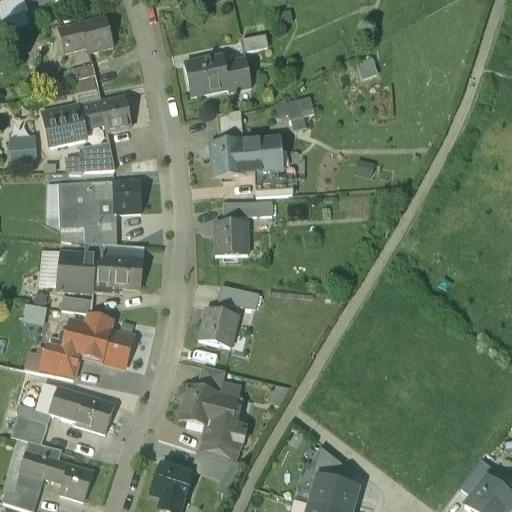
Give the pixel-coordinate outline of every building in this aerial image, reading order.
[(35,0),(43,10),(58,0),(35,0)] [(104,19),(60,31),(64,49),(82,44),(85,55),(88,54),(89,57),(112,50),(104,19)] [(377,58),(362,63),(367,80),(383,75),(377,58)] [(221,60),(184,67),(190,98),(225,92),(227,91),(222,67),(221,60)] [(243,63),(222,67),(227,91),(225,92),(226,94),(248,90),(243,63)] [(91,68),(68,73),(73,96),(96,91),(91,68)] [(124,98),(97,103),(98,104),(43,114),(49,148),(84,142),(82,131),(102,127),(103,134),(130,129),(124,98)] [(296,128),(310,128),(310,114),(319,113),(318,98),(277,100),(277,117),(295,116),(296,128)] [(240,113),(218,117),(220,146),(243,144),(240,113)] [(33,140),(9,142),(11,165),(35,164),(33,140)] [(220,146),(210,147),(212,181),(254,177),(272,176),(279,175),(276,141),(243,144),(220,146)] [(109,145),(79,150),(83,174),(114,173),(109,145)] [(272,176),(254,177),(256,200),(292,197),(290,181),(272,182),(272,176)] [(138,184),(91,185),(90,184),(56,185),(57,229),(83,228),(94,228),(94,224),(115,223),(115,215),(139,214),(138,184)] [(246,205),(214,206),(214,220),(246,220),(246,205)] [(115,223),(94,224),(94,228),(83,228),(83,244),(105,246),(116,246),(115,223)] [(246,243),(246,226),(215,227),(215,259),(246,258),(246,256),(242,256),(242,243),(246,243)] [(0,262),(12,262),(11,241),(0,242),(0,262)] [(105,246),(83,244),(83,255),(95,257),(95,255),(104,256),(105,246)] [(104,256),(95,255),(95,257),(83,255),(61,253),(57,291),(114,297),(115,291),(138,293),(141,260),(104,256)] [(255,295),(220,287),(216,303),(252,310),(255,295)] [(93,302),(64,298),(62,310),(91,314),(93,302)] [(276,302),(265,300),(263,312),(274,314),(276,302)] [(40,308),(23,305),(21,321),(38,324),(40,308)] [(237,319),(206,312),(199,345),(226,350),(230,334),(234,335),(237,319)] [(110,325),(88,319),(86,328),(69,324),(67,333),(63,332),(57,334),(55,340),(58,344),(63,346),(61,354),(45,349),(38,375),(71,382),(77,358),(123,371),(131,340),(107,334),(110,325)] [(224,374),(202,369),(197,391),(219,397),(224,374)] [(80,394),(56,386),(46,417),(58,421),(62,410),(73,414),(75,409),(80,394)] [(197,391),(185,389),(180,393),(178,402),(180,405),(183,406),(178,423),(206,430),(203,442),(216,446),(238,451),(242,437),(229,434),(237,401),(219,397),(197,391)] [(123,408),(80,394),(75,409),(86,413),(85,415),(95,418),(91,430),(114,437),(123,408)] [(56,426),(26,416),(18,441),(50,449),(56,426)] [(216,446),(203,442),(200,454),(235,466),(238,451),(216,446)] [(311,480),(316,481),(336,487),(342,468),(319,451),(311,480)] [(91,474),(27,453),(15,490),(38,498),(44,479),(63,485),(60,496),(82,503),(91,474)] [(179,511),(191,476),(161,467),(151,498),(163,502),(159,511),(179,511)] [(316,481),(308,508),(323,511),(352,511),(358,493),(336,487),(316,481)] [(509,511),(511,509),(511,500),(487,482),(464,511),(509,511)] [(33,511),(36,503),(5,494),(2,505),(24,511),(33,511)]
